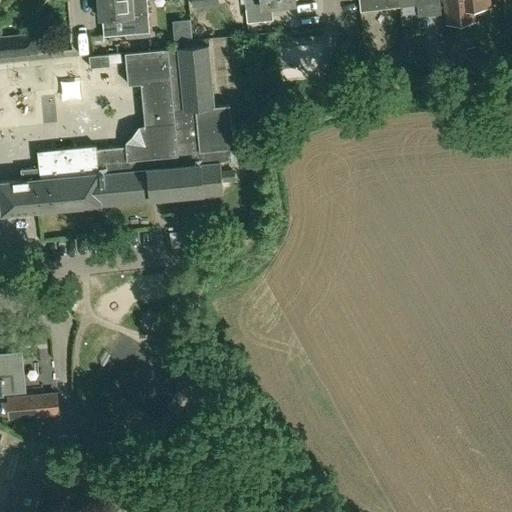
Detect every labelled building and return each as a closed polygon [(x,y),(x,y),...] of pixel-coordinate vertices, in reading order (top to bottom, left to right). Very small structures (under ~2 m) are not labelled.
[(124,16),(125,33),(150,31),(147,0),(98,0),(100,18),(124,16)] [(218,0),(192,0),(193,9),(219,6),(218,0)] [(295,3),(295,0),(244,0),(247,22),(273,20),(271,5),(295,3)] [(387,5),(400,3),(399,0),(359,0),(360,11),(375,9),(375,6),(387,5)] [(441,13),(440,2),(439,0),(399,0),(400,3),(413,2),(413,3),(418,3),(419,15),(441,13)] [(445,0),(448,22),(474,20),(473,7),(488,5),(487,0),(445,0)] [(36,34),(0,37),(0,55),(38,52),(36,34)] [(215,106),(209,44),(125,52),(128,84),(141,83),(145,125),(142,125),(139,125),(125,141),(126,145),(125,145),(126,146),(96,149),(96,145),(37,151),(39,167),(20,168),(21,179),(0,181),(0,204),(1,214),(38,211),(101,205),(101,204),(223,193),(220,163),(231,162),(230,148),(234,148),(229,105),(215,106)] [(89,55),(90,67),(110,65),(109,53),(89,55)] [(0,392),(25,391),(21,352),(0,353),(0,392)] [(56,393),(20,396),(22,416),(58,413),(56,393)] [(114,430),(99,431),(100,444),(115,443),(114,430)]
